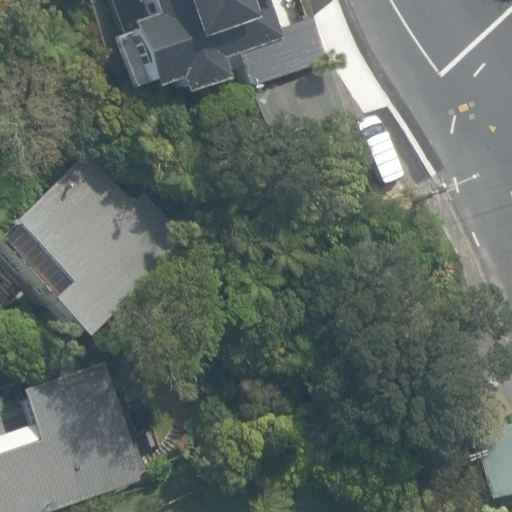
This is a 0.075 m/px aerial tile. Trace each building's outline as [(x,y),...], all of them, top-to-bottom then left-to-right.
[(166,89),(171,101),(216,86),(214,79),(231,74),(237,91),(315,65),(300,19),(266,30),(256,0),(134,0),(140,18),(114,26),(138,98),(166,89)] [(244,99),(259,144),(339,117),(324,72),(244,99)] [(169,252),(74,147),(0,214),(0,294),(55,355),(169,252)] [(335,242),(384,316),(421,292),(372,217),(335,242)] [(0,511),(31,511),(127,482),(89,365),(3,392),(14,427),(0,430),(0,511)] [(465,430),(482,500),(511,493),(511,442),(507,421),(465,430)]
